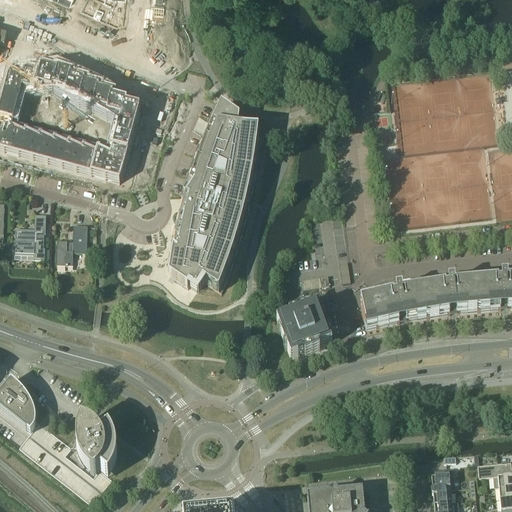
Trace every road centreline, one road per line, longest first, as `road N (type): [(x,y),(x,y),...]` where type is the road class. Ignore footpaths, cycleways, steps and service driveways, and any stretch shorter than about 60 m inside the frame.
road 1 (residential): [(104,213),(157,225),(197,96),(0,10)]
road 2 (tertiary): [(480,347),(351,369),(225,432)]
road 3 (tertiary): [(233,445),(335,393),(482,367)]
road 4 (unclassified): [(0,331),(121,369)]
